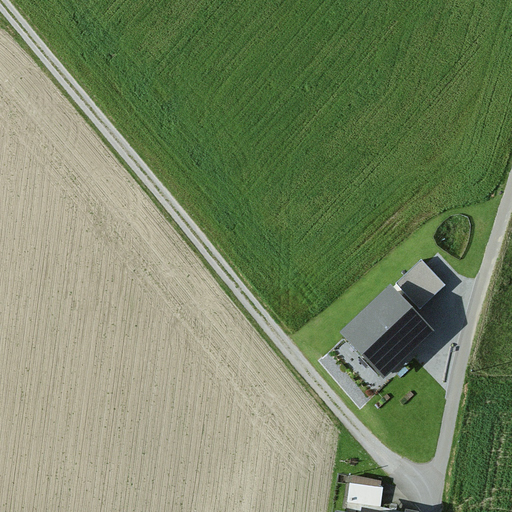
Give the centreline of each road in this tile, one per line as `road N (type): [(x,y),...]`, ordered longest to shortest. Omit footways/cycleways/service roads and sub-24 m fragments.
road 1 (track): [(434,502),(397,474),(0,0)]
road 2 (unclassified): [(511,192),(449,414),(433,511)]
